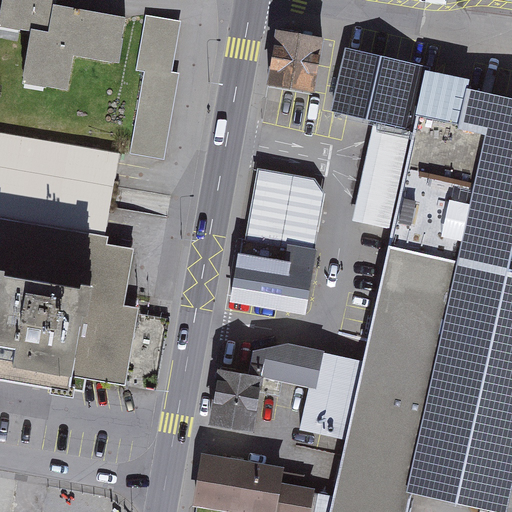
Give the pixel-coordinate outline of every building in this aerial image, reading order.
[(70,0),(16,0),(12,29),(40,32),(33,80),(81,87),(86,51),(130,57),(136,13),(70,3),(70,0)] [(187,25),(149,18),(138,77),(149,79),(135,156),(170,162),(186,76),(178,75),(187,25)] [(334,37),(284,30),(276,84),(326,91),(334,37)] [(352,51),(338,115),(383,125),(418,133),(432,69),(352,51)] [(408,511),(410,504),(489,146),(457,139),(466,96),(470,77),(432,69),(418,133),(383,125),(361,226),(392,233),(363,363),(346,442),(334,495),(330,511),(408,511)] [(410,504),(446,511),(507,511),(511,493),(511,490),(511,105),(466,96),(457,139),(489,146),(410,504)] [(0,218),(113,236),(126,154),(0,134),(0,218)] [(331,197),(315,180),(263,172),(253,242),(249,241),(247,258),(291,265),(294,249),(323,253),(331,197)] [(113,236),(0,218),(0,380),(12,383),(13,377),(63,385),(62,393),(90,398),(93,382),(133,388),(145,309),(132,307),(141,251),(111,246),(113,236)] [(291,265),(247,258),(240,301),(314,312),(323,253),(294,249),(291,265)] [(323,391),(330,356),(294,346),(259,353),(253,375),(285,382),(314,389),(323,391)] [(346,442),(363,363),(330,356),(323,391),(314,389),(305,433),(346,442)] [(226,370),(215,423),(263,432),(269,400),(281,402),(285,382),(253,375),(226,370)] [(292,471),(209,455),(200,506),(231,511),(330,511),(334,495),(309,491),(311,480),(291,476),(292,471)]
